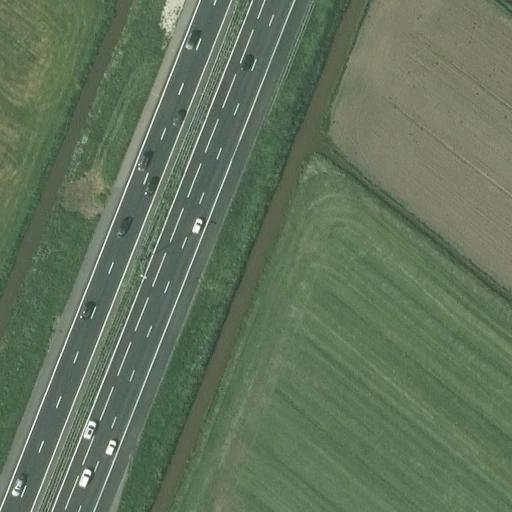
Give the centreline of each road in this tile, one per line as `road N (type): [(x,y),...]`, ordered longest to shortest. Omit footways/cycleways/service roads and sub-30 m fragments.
road 1 (motorway): [(66,511),(268,0)]
road 2 (motorway): [(214,0),(13,511)]
